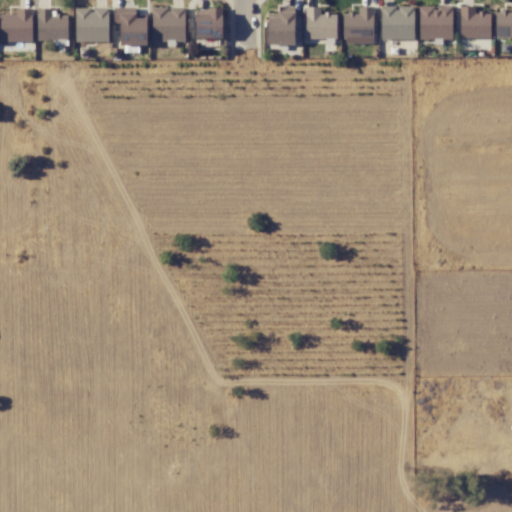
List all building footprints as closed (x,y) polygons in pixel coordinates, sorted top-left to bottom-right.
[(294,44),(294,6),(277,5),(277,14),(267,14),(267,44),(294,44)] [(494,11),(495,38),(511,37),(511,5),(510,5),(510,11),(494,11)] [(342,13),(342,38),(373,38),(373,6),(358,7),(358,13),(342,13)] [(413,6),(380,7),(381,40),(414,39),(413,6)] [(418,6),(419,39),(451,39),(451,6),(418,6)] [(474,6),(459,6),(459,38),(490,38),(489,12),(474,12),(474,6)] [(74,8),(75,42),(109,41),(108,7),(74,8)] [(146,46),(146,18),(134,18),(135,8),(113,7),(113,23),(119,23),(119,45),(146,46)] [(151,41),(185,40),(184,7),(151,7),(151,41)] [(195,38),(222,37),(221,7),(207,7),(207,14),(195,14),(195,38)] [(305,39),(336,38),(336,13),(320,13),(320,7),(305,7),(305,39)] [(0,41),(31,41),(31,8),(15,8),(15,14),(0,14),(0,41)] [(67,40),(67,14),(53,14),(53,9),(36,9),(37,40),(67,40)]
